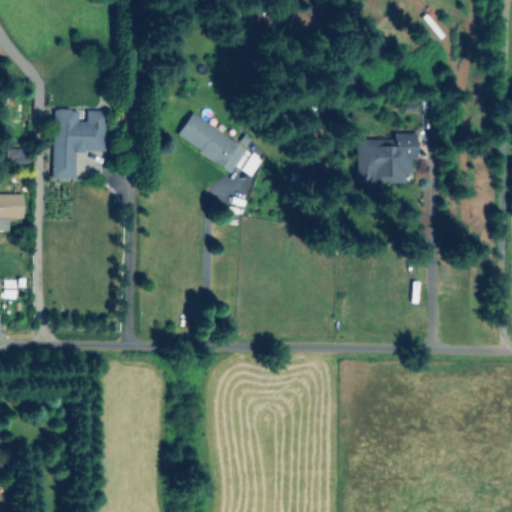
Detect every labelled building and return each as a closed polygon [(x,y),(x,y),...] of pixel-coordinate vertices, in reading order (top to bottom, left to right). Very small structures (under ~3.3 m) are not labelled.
[(104,150),(105,110),(84,109),(84,120),(76,120),(76,108),(51,108),(50,177),(72,178),(73,150),(104,150)] [(173,136),(229,171),(232,165),(247,175),(263,150),(241,135),(236,142),(188,112),(173,136)] [(412,132),(391,132),(391,138),(353,139),(353,182),(403,182),(403,175),(412,175),(412,132)] [(23,147),(3,148),(4,163),(23,163),(23,147)] [(20,193),(0,193),(0,229),(6,229),(6,217),(21,217),(20,193)]
